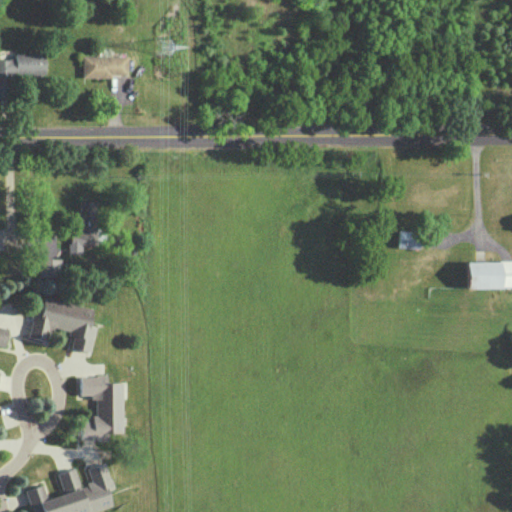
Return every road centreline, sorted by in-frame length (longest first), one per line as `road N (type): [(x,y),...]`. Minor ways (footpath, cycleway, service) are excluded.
road 1 (residential): [(0,134),(511,131)]
road 2 (residential): [(0,480),(58,411),(55,377),(46,367),(22,372),(17,397),(30,446)]
